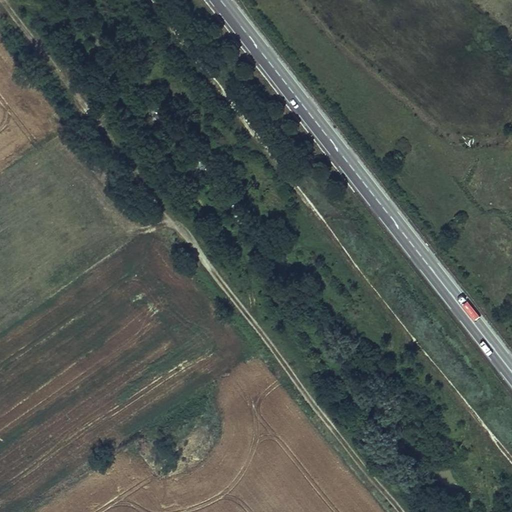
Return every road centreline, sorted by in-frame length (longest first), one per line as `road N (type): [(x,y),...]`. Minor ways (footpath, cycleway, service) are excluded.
road 1 (track): [(403,511),(0,12)]
road 2 (track): [(511,462),(151,0)]
road 3 (primary): [(511,369),(221,0)]
